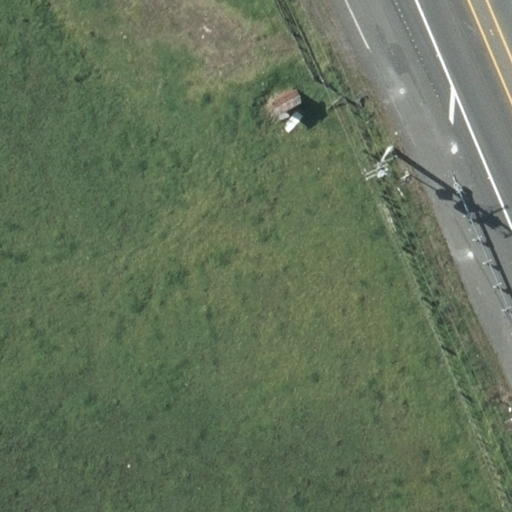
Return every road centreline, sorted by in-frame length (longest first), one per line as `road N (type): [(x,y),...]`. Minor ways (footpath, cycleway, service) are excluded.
road 1 (primary): [(511,230),(421,100),(370,0)]
road 2 (primary): [(452,0),(511,135)]
